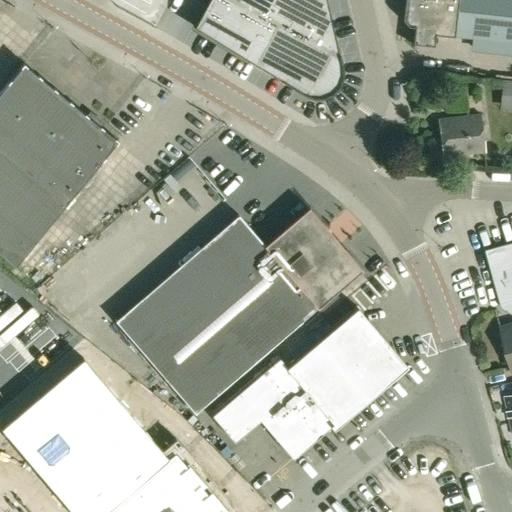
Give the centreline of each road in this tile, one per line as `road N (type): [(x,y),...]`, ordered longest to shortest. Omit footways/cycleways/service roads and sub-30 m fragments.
road 1 (unclassified): [(344,172),(307,139),(53,0)]
road 2 (unclassified): [(299,511),(460,377)]
road 3 (unclassified): [(344,172),(388,92),(371,0)]
road 4 (unclassified): [(460,377),(427,270),(389,213)]
road 5 (unclassified): [(498,511),(460,377)]
road 6 (unclassified): [(389,213),(452,190),(511,194)]
